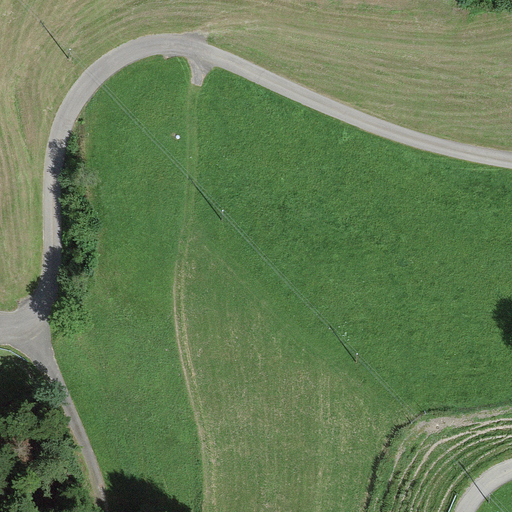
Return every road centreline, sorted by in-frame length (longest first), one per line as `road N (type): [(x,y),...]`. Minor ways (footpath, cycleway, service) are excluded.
road 1 (track): [(0,324),(32,318),(48,295),(53,167),(73,103),(107,65),(145,46),(201,49),(355,121),(451,152),(511,161)]
road 2 (track): [(20,322),(70,413),(102,511)]
